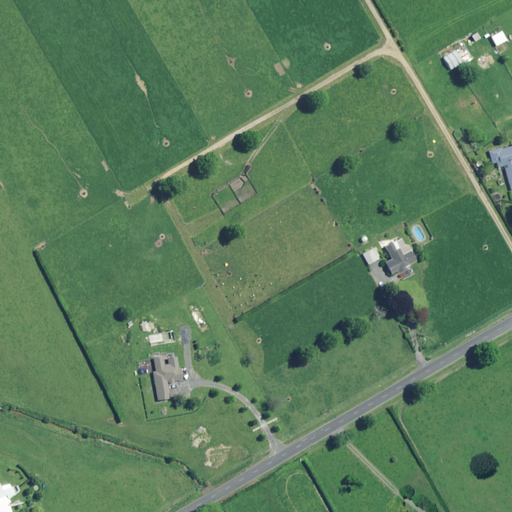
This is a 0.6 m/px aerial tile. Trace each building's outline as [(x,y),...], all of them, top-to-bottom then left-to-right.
[(505,41),(500,31),(490,37),(495,46),(505,41)] [(461,62),(454,51),(442,58),(449,70),(461,62)] [(511,143),(511,144),(511,146),(501,149),(500,148),(487,152),(491,164),(495,163),(497,168),(502,166),(509,190),(511,188),(511,143)] [(402,255),(395,242),(384,247),(390,259),(384,263),(390,275),(396,271),(397,273),(409,266),(408,265),(414,261),(409,251),(402,255)] [(378,258),(373,248),(361,254),(367,265),(378,258)] [(178,369),(175,352),(160,355),(160,357),(152,358),(154,372),(151,372),(156,401),(169,398),(166,383),(181,380),(179,368),(178,369)] [(0,511),(9,511),(5,505),(9,502),(7,499),(19,491),(15,486),(11,489),(7,483),(0,488),(0,511)]
